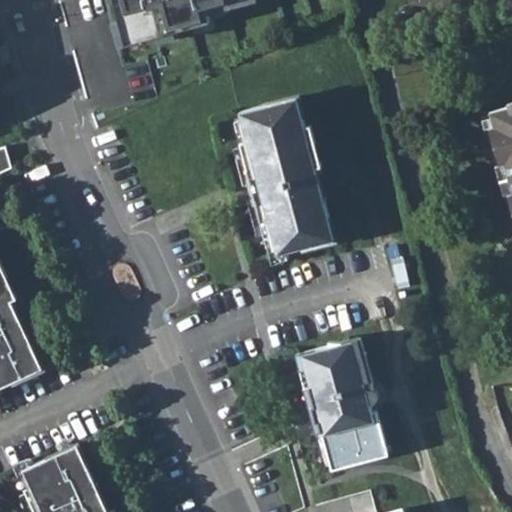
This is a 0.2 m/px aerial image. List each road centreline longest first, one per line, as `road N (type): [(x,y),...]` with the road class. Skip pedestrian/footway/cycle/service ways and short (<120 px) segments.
road 1 (residential): [(360,0),(487,442),(511,484)]
road 2 (residential): [(108,237),(54,108),(25,0)]
road 3 (residential): [(229,511),(145,330)]
road 4 (residential): [(108,237),(94,270),(115,321),(145,330)]
